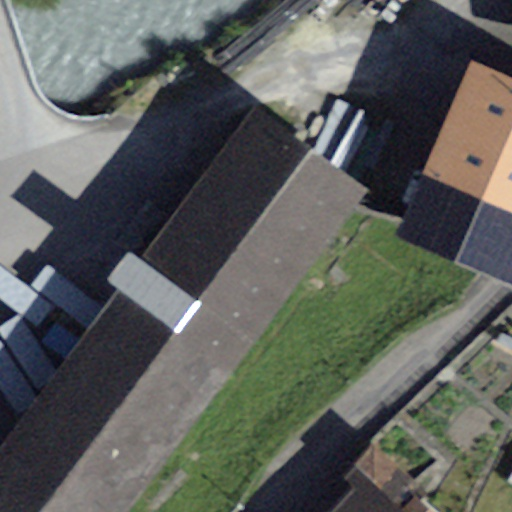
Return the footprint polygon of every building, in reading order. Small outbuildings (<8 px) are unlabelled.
[(511,93),(480,80),(420,226),(481,251),(489,231),(511,240),(511,93)] [(132,292),(27,432),(118,497),(348,191),(258,123),(182,225),(164,212),(114,279),(132,292)] [(107,511),(118,497),(27,432),(0,468),(0,486),(35,511),(107,511)] [(365,479),(335,511),(423,511),(415,504),(422,496),(371,451),(354,470),(365,479)] [(0,511),(35,511),(0,486),(0,511)]
